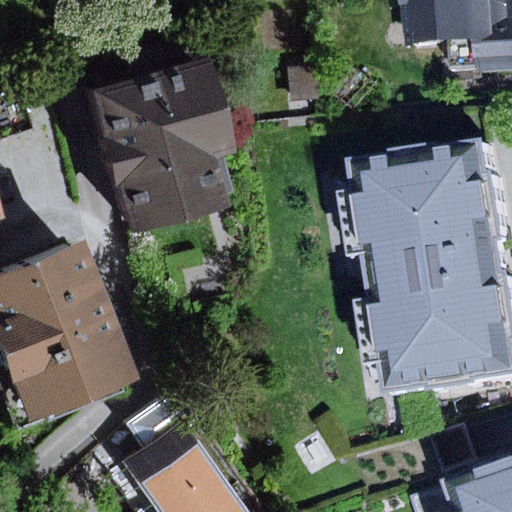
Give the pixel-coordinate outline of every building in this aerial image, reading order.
[(449,68),(511,62),(511,0),(401,0),(404,40),(446,37),(449,68)] [(108,67),(178,46),(172,26),(102,46),(108,67)] [(61,80),(101,221),(198,193),(185,146),(205,141),(178,46),(108,67),(61,80)] [(307,63),(280,65),(283,99),(310,97),(307,63)] [(0,129),(21,123),(5,74),(0,75),(0,129)] [(493,141),(365,161),(379,253),(388,252),(395,298),(386,299),(400,391),(511,373),(511,265),(511,259),(493,141)] [(0,398),(97,359),(44,227),(0,245),(0,398)] [(107,458),(145,511),(209,511),(227,500),(169,417),(179,410),(161,384),(110,419),(127,444),(107,458)] [(465,426),(430,438),(442,473),(477,461),(470,442),(465,426)] [(511,511),(511,466),(418,501),(422,511),(511,511)]
